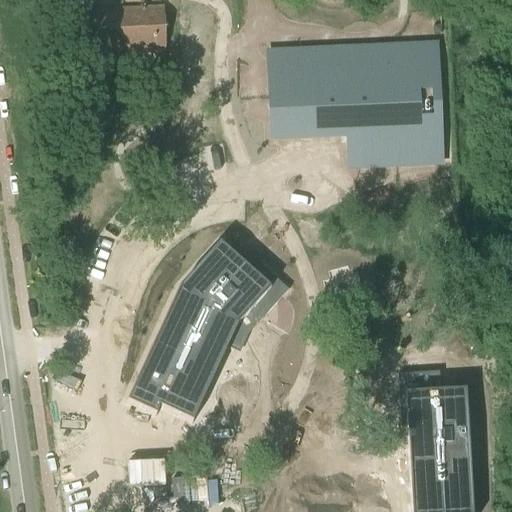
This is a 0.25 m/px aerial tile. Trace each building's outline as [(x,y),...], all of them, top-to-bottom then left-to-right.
[(96,13),(98,67),(129,66),(129,55),(164,54),(162,10),(96,13)] [(432,18),(266,22),(268,106),(355,105),(356,138),(438,137),(432,18)] [(93,90),(94,120),(140,118),(139,89),(93,90)] [(247,159),(247,128),(198,128),(198,159),(247,159)] [(206,312),(213,315),(233,295),(250,287),(255,291),(283,259),(241,226),(233,234),(210,217),(165,256),(108,366),(136,381),(141,374),(173,390),(206,312)] [(432,403),(392,404),(395,453),(400,453),(402,511),(468,511),(464,424),(433,426),(432,403)]
